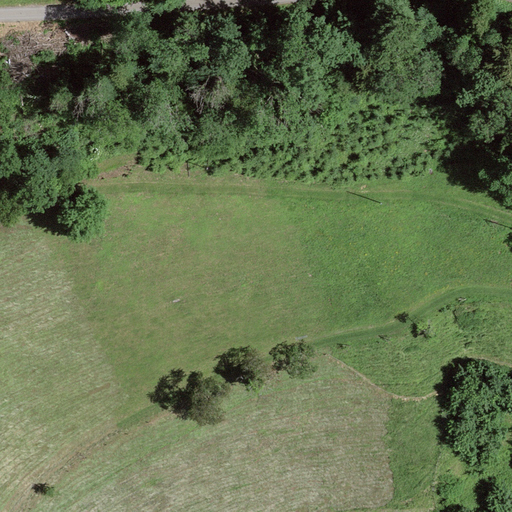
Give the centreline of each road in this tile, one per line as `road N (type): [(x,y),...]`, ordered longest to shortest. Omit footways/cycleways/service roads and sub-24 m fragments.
road 1 (track): [(511,292),(456,293),(409,320),(268,358),(155,402),(86,444),(15,511)]
road 2 (track): [(511,221),(463,201),(413,195),(222,186),(0,192)]
road 3 (residential): [(278,0),(0,13)]
